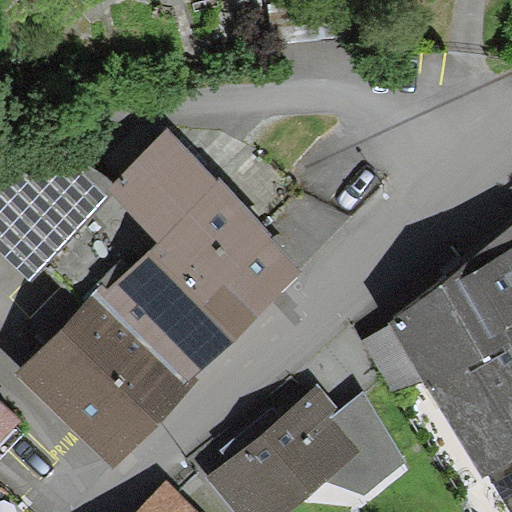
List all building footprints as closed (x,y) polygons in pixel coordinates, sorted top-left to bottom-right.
[(91,272),(186,363),(302,241),(277,217),(231,174),(161,107),(107,164),(115,172),(103,185),(38,252),(76,288),(91,272)] [(0,236),(28,263),(38,252),(103,185),(68,151),(59,160),(36,138),(0,157),(0,236)] [(260,145),(231,174),(277,217),(305,187),(260,145)] [(356,332),(393,386),(415,372),(492,320),(511,309),(511,197),(441,246),(384,297),(391,308),(356,332)] [(12,354),(108,445),(186,363),(91,272),(76,288),(12,354)] [(480,467),(511,445),(511,309),(492,320),(415,372),(480,467)] [(241,511),(262,511),(315,469),(361,484),(407,447),(355,385),(335,401),(313,375),(204,466),(241,511)] [(0,417),(18,397),(0,381),(0,417)] [(206,511),(156,465),(112,511),(206,511)]
